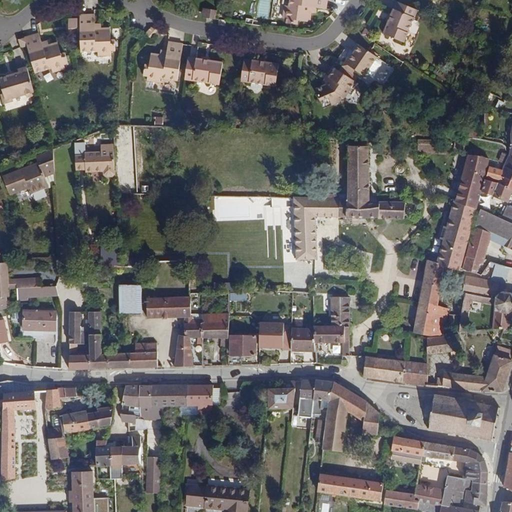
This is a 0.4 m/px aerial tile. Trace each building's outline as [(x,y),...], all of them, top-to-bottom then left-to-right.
[(311,14),(312,8),(317,9),(326,9),(327,0),(290,0),(289,7),(285,6),(283,20),(287,20),(287,25),(298,26),(299,22),(310,23),(311,14)] [(405,44),(418,12),(397,3),(383,35),(405,44)] [(214,19),(216,11),(207,10),(206,18),(214,19)] [(111,41),(111,28),(101,28),(95,28),(95,23),(94,14),(80,15),(81,52),(99,51),(99,55),(112,55),(111,51),(116,51),(116,41),(111,41)] [(79,19),(68,18),(68,29),(78,30),(79,19)] [(150,38),(157,30),(151,27),(144,35),(150,38)] [(369,40),(374,33),(365,28),(361,35),(369,40)] [(67,63),(64,52),(61,54),(57,42),(49,44),(42,46),(41,41),(39,33),(24,38),(27,47),(34,72),(51,68),(52,72),(64,68),(63,64),(67,63)] [(27,47),(24,38),(18,40),(21,49),(27,47)] [(176,80),(181,44),(168,42),(167,51),(166,56),(160,55),(150,54),(149,66),(145,65),(144,76),(146,76),(146,80),(159,82),(160,78),(176,80)] [(382,63),(377,60),(378,59),(356,44),(352,51),(355,53),(349,61),(347,66),(356,72),(365,78),(367,74),(372,77),(375,76),(382,66),(382,63)] [(467,69),(471,56),(465,54),(461,67),(467,69)] [(219,83),(222,61),(187,55),(184,77),(219,83)] [(275,88),(278,66),(244,60),(240,83),(275,88)] [(356,72),(347,66),(349,61),(346,60),(342,67),(354,76),(356,72)] [(33,92),(26,67),(18,70),(19,73),(0,78),(0,81),(2,88),(0,88),(0,89),(2,99),(11,96),(12,98),(33,92)] [(344,99),(355,83),(334,69),(328,78),(330,80),(326,86),(315,90),(319,101),(329,98),(332,105),(341,102),(340,100),(344,99)] [(163,126),(164,117),(155,117),(154,126),(163,126)] [(116,173),(114,144),(100,144),(101,151),(85,152),(84,141),(74,142),(75,167),(83,167),(83,169),(85,169),(85,172),(103,171),(103,174),(106,177),(112,177),(116,173)] [(369,218),(369,204),(369,147),(348,146),(347,200),(294,198),(297,259),(317,258),(315,216),(369,218)] [(53,187),(52,174),(53,174),(52,149),(33,156),(36,164),(38,168),(30,171),(29,167),(2,178),(9,195),(28,188),(30,193),(47,187),(48,189),(53,187)] [(504,164),(509,155),(506,153),(502,152),(499,162),(504,164)] [(460,271),(476,208),(489,159),(484,158),(475,156),(469,155),(456,202),(453,201),(446,227),(443,226),(440,239),(443,240),(437,263),(429,260),(415,333),(433,336),(442,334),(449,310),(438,305),(446,267),(460,271)] [(511,180),(511,157),(509,155),(504,164),(501,171),(500,175),(511,180)] [(511,180),(500,175),(501,171),(489,168),(487,177),(499,180),(498,183),(511,188),(511,180)] [(508,202),(511,191),(511,188),(498,183),(499,180),(487,177),(482,192),(508,202)] [(405,218),(405,203),(380,202),(379,204),(379,218),(405,218)] [(379,218),(379,204),(369,204),(369,218),(379,218)] [(511,219),(511,207),(507,205),(501,219),(511,223),(511,219)] [(501,219),(480,209),(474,227),(463,269),(477,273),(479,265),(483,266),(490,240),(491,236),(511,245),(511,223),(501,219)] [(511,250),(511,245),(491,236),(490,240),(511,250)] [(100,266),(118,266),(119,248),(100,247),(100,266)] [(7,279),(6,262),(3,262),(0,262),(0,309),(7,308),(4,296),(8,296),(8,289),(7,279)] [(494,271),(496,264),(489,262),(485,269),(494,271)] [(73,280),(74,266),(65,266),(64,280),(73,280)] [(511,312),(511,294),(503,293),(505,281),(491,278),(489,281),(466,277),(462,292),(466,293),(494,299),(493,306),(495,306),(492,329),(505,329),(509,330),(510,318),(511,312)] [(41,287),(41,278),(7,279),(8,289),(17,288),(41,287)] [(141,313),(141,285),(118,285),(119,313),(141,313)] [(58,295),(56,286),(41,287),(17,288),(18,301),(27,300),(28,297),(58,295)] [(493,306),(494,299),(466,293),(460,333),(465,333),(470,301),(493,306)] [(191,317),(190,297),(147,299),(148,318),(184,317),(191,317)] [(349,327),(349,298),(331,297),(331,327),(349,327)] [(19,317),(18,309),(9,310),(10,318),(19,317)] [(56,330),(56,311),(24,311),(24,330),(56,330)] [(81,330),(81,312),(70,312),(70,343),(77,343),(81,344),(81,330)] [(101,354),(101,312),(88,312),(89,330),(89,344),(90,369),(131,367),(131,361),(130,361),(130,353),(101,354)] [(229,337),(229,313),(202,314),(202,319),(203,323),(201,323),(201,337),(222,337),(222,347),(228,347),(229,337)] [(201,337),(201,323),(203,323),(202,319),(191,318),(191,317),(184,317),(184,335),(179,335),(175,358),(175,361),(174,366),(193,366),(189,338),(198,338),(198,344),(202,344),(201,337)] [(0,343),(8,341),(4,319),(0,320),(0,343)] [(284,325),(260,325),(260,349),(284,349),(284,325)] [(348,356),(349,327),(331,327),(313,327),(313,329),(314,343),(324,343),(342,343),(342,356),(348,356)] [(314,343),(313,329),(292,328),(291,355),(304,355),(304,351),(315,351),(314,343)] [(89,344),(89,330),(81,330),(81,344),(89,344)] [(467,350),(465,334),(427,338),(427,354),(435,354),(459,351),(467,350)] [(255,355),(255,336),(230,336),(230,355),(227,355),(227,366),(241,365),(241,355),(255,355)] [(90,369),(89,344),(81,344),(77,343),(77,356),(69,356),(69,369),(90,369)] [(77,356),(77,343),(70,343),(69,356),(77,356)] [(157,366),(156,343),(135,343),(136,352),(130,353),(130,361),(131,361),(131,367),(157,366)] [(324,351),(324,343),(314,343),(315,351),(324,351)] [(502,392),(511,360),(511,351),(497,346),(487,377),(462,375),(444,372),(443,379),(443,386),(464,390),(502,392)] [(427,387),(428,364),(365,357),(363,377),(427,387)] [(312,411),(316,379),(302,379),(300,402),(303,403),(303,410),(312,411)] [(328,410),(332,382),(316,379),(312,411),(312,414),(320,414),(321,409),(328,410)] [(293,409),(296,380),(283,380),(283,388),(268,388),(269,409),(293,409)] [(348,411),(351,392),(334,382),(332,382),(328,410),(327,420),(324,442),(323,449),(343,451),(348,411)] [(140,416),(140,385),(126,386),(123,405),(130,406),(129,411),(123,410),(123,414),(135,415),(140,416)] [(152,406),(152,385),(140,385),(140,416),(148,416),(148,419),(163,420),(163,406),(152,406)] [(188,406),(188,385),(152,385),(152,406),(163,406),(188,406)] [(213,403),(214,385),(188,385),(188,406),(198,406),(198,414),(211,414),(213,403)] [(83,396),(83,387),(65,388),(66,397),(68,397),(83,396)] [(66,397),(65,388),(47,389),(45,409),(62,407),(61,402),(60,397),(66,397)] [(37,408),(35,390),(3,393),(3,398),(3,406),(1,480),(16,477),(16,432),(15,410),(37,408)] [(364,421),(367,401),(351,392),(348,411),(364,421)] [(499,421),(499,418),(497,418),(498,411),(500,412),(501,408),(499,408),(499,406),(496,405),(496,407),(485,405),(486,403),(483,403),(482,405),(473,403),(473,401),(470,400),(470,402),(461,400),(461,399),(458,398),(458,400),(449,398),(449,396),(446,395),(446,397),(437,396),(438,394),(435,393),(434,395),(431,395),(431,397),(434,398),(433,402),(430,401),(429,404),(431,405),(428,421),(426,421),(425,424),(430,425),(429,428),(425,427),(424,429),(429,430),(428,433),(431,433),(431,431),(440,432),(439,435),(442,435),(442,433),(450,435),(450,437),(453,438),(453,435),(462,437),(461,439),(465,440),(465,437),(476,440),(475,442),(478,443),(479,440),(489,443),(488,445),(491,445),(492,443),(494,444),(495,440),(493,440),(494,434),(496,434),(497,430),(495,430),(496,421),(499,421)] [(377,436),(380,413),(367,401),(364,421),(363,434),(377,436)] [(111,425),(114,405),(98,408),(98,411),(87,413),(90,429),(96,428),(111,425)] [(90,429),(87,413),(77,415),(76,412),(60,415),(62,427),(48,429),(49,438),(66,436),(66,433),(90,429)] [(135,423),(135,415),(123,414),(121,414),(123,422),(135,423)] [(324,442),(327,420),(319,419),(316,441),(324,442)] [(107,440),(111,425),(96,428),(94,440),(97,440),(107,440)] [(69,457),(66,436),(49,438),(52,459),(69,457)] [(141,463),(141,436),(132,436),(133,443),(133,446),(127,446),(123,446),(123,464),(141,463)] [(422,456),(425,442),(394,437),(391,459),(420,464),(421,461),(422,456)] [(123,464),(123,446),(106,446),(107,440),(97,440),(96,447),(97,466),(110,465),(123,464)] [(452,461),(455,447),(425,442),(422,456),(426,456),(452,461)] [(459,462),(462,448),(455,447),(452,461),(459,462)] [(488,473),(485,461),(478,454),(469,449),(462,448),(459,462),(466,463),(463,479),(487,483),(488,473)] [(161,468),(161,458),(147,457),(147,468),(161,468)] [(123,478),(123,464),(110,465),(110,479),(123,478)] [(160,493),(161,468),(147,468),(147,492),(160,493)] [(94,511),(94,470),(73,471),(73,490),(74,502),(74,511),(65,511),(66,511),(39,511),(94,511)] [(381,501),(384,483),(320,474),(318,491),(381,501)] [(486,505),(487,483),(463,479),(448,476),(444,490),(442,504),(447,505),(450,506),(454,490),(461,492),(466,493),(465,501),(474,504),(486,505)] [(247,511),(249,489),(236,488),(236,491),(230,491),(230,488),(210,486),(201,480),(190,479),(190,484),(187,484),(186,494),(189,495),(188,505),(206,506),(206,507),(227,509),(227,511),(247,511)] [(442,504),(444,490),(416,485),(415,494),(413,500),(420,501),(441,506),(442,504)] [(413,500),(415,494),(386,490),(384,505),(418,510),(420,501),(413,500)] [(459,508),(461,492),(454,490),(450,506),(459,508)] [(440,511),(441,510),(441,506),(420,501),(418,510),(429,511),(440,511)] [(511,511),(511,502),(502,501),(500,511),(511,511)]
